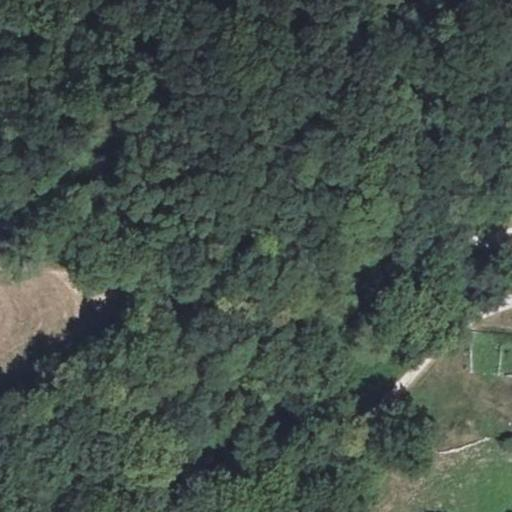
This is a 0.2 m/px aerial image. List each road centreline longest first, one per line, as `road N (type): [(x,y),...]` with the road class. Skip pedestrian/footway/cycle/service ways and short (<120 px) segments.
road 1 (track): [(511,234),(346,267),(316,283),(218,377),(98,419),(0,473)]
road 2 (track): [(292,511),(319,469),(443,342),(511,301)]
